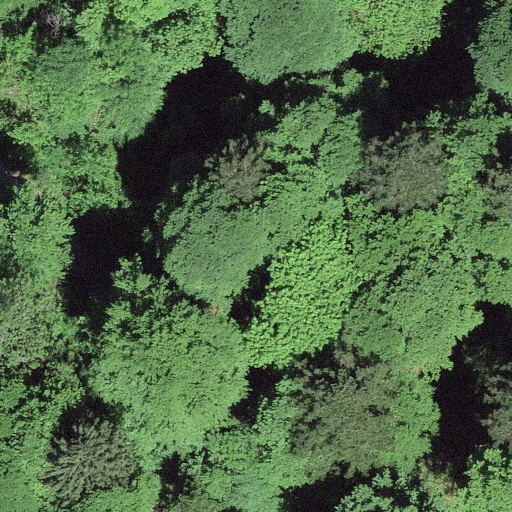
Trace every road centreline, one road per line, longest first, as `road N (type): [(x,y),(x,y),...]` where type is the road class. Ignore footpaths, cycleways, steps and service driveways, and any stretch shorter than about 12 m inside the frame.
road 1 (track): [(0,211),(384,511)]
road 2 (track): [(92,511),(0,272)]
